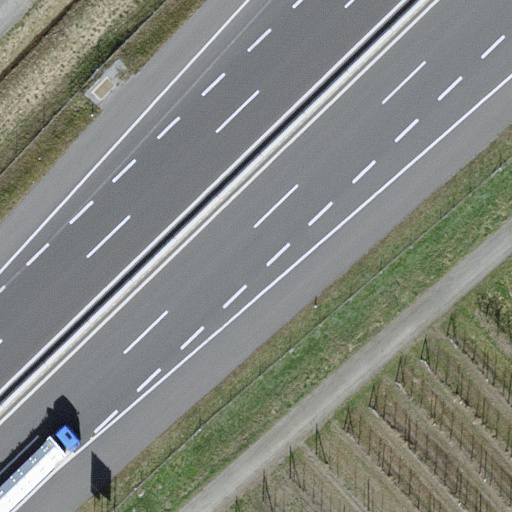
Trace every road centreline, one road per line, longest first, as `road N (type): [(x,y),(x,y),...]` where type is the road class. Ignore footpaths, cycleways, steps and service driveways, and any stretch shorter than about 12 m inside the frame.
road 1 (motorway): [(0,472),(488,0)]
road 2 (motorway): [(351,0),(0,340)]
road 3 (track): [(511,236),(196,511)]
